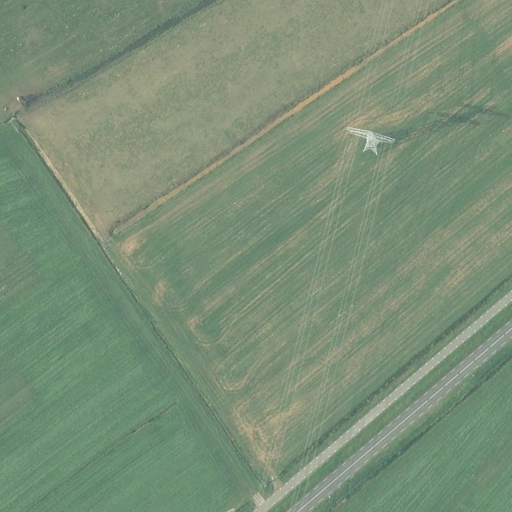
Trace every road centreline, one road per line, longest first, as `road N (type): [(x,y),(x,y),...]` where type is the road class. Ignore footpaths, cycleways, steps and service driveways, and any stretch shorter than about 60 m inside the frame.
road 1 (unclassified): [(259,511),(511,295)]
road 2 (primary): [(297,511),(511,328)]
